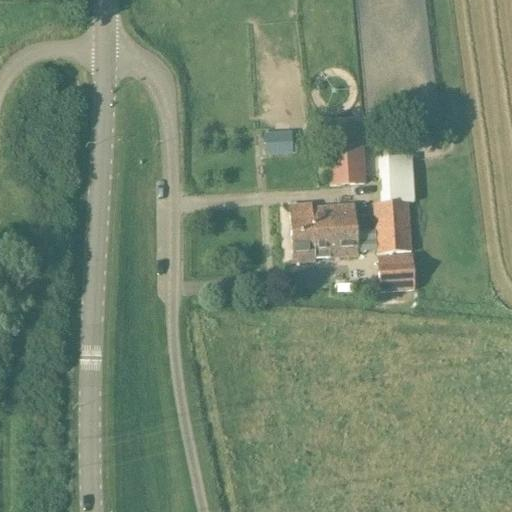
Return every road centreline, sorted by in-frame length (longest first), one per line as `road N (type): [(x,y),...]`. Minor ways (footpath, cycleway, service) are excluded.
road 1 (unclassified): [(104,52),(152,75),(165,104),(173,352),(202,511)]
road 2 (tertiary): [(91,511),(104,52)]
